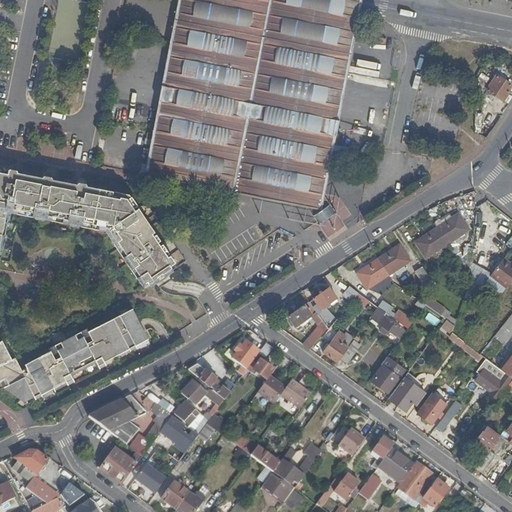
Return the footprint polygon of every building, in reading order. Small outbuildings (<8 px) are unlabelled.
[(323,195),(355,32),(193,0),(178,0),(144,173),(144,175),(305,207),(320,209),(323,195)] [(360,3),(360,0),(193,0),(355,32),(357,21),(360,3)] [(451,73),(452,65),(435,62),(433,69),(451,73)] [(503,102),(509,92),(507,91),(508,89),(511,85),(497,75),(486,91),(493,95),(496,97),(503,102)] [(433,149),(418,147),(416,156),(431,158),(433,149)] [(146,216),(150,213),(149,210),(148,209),(146,208),(145,207),(142,210),(140,208),(132,196),(129,195),(87,187),(88,183),(86,181),(84,180),(82,180),(80,181),(79,186),(52,180),(52,178),(52,175),(51,174),(49,173),(46,173),(44,174),(44,179),(17,174),(17,169),(17,168),(14,166),(12,166),(10,166),(9,167),(8,172),(0,170),(0,257),(0,258),(10,210),(106,228),(144,284),(149,282),(152,285),(161,280),(159,276),(163,273),(165,276),(175,270),(172,265),(177,263),(172,256),(170,257),(167,253),(163,248),(154,234),(157,232),(148,219),(146,216)] [(320,209),(305,207),(318,225),(335,213),(323,195),(320,209)] [(459,214),(438,227),(448,243),(469,229),(459,214)] [(448,243),(438,227),(437,228),(447,244),(448,243)] [(427,257),(447,244),(437,228),(416,242),(427,257)] [(389,275),(395,271),(404,265),(411,261),(400,245),(379,259),(389,275)] [(368,289),(389,275),(379,259),(357,273),(368,289)] [(511,265),(504,259),(490,276),(506,289),(511,281),(511,265)] [(404,265),(395,271),(399,276),(407,270),(404,265)] [(426,285),(433,280),(424,266),(417,271),(426,285)] [(359,293),(349,285),(342,294),(352,301),(355,298),(359,293)] [(330,327),(335,322),(325,308),(330,305),(329,303),(337,298),(330,288),(314,299),(317,303),(312,307),(316,312),(328,329),(330,327)] [(370,301),(359,293),(355,298),(366,306),(370,301)] [(422,309),(425,304),(419,299),(415,304),(422,309)] [(319,325),(303,345),(310,350),(318,340),(321,337),(328,329),(316,312),(312,307),(309,301),(288,316),(295,326),(312,314),(319,325)] [(181,310),(181,312),(181,313),(181,315),(181,316),(182,318),(184,319),(185,320),(187,321),(189,321),(192,321),(194,320),(196,319),(197,316),(198,314),(198,311),(197,309),(196,307),(193,306),(191,305),(189,304),(187,305),(185,306),(183,307),(182,308),(181,310)] [(432,309),(447,320),(450,315),(435,304),(432,309)] [(139,320),(133,309),(89,331),(83,335),(81,331),(55,345),(57,348),(50,352),(25,364),(27,368),(22,370),(16,358),(13,359),(2,340),(0,341),(0,382),(4,381),(7,387),(4,388),(25,402),(36,397),(35,395),(40,392),(42,395),(73,379),(72,376),(97,363),(98,366),(150,340),(139,320)] [(404,330),(377,310),(372,317),(384,326),(382,328),(386,331),(388,329),(399,337),(404,330)] [(408,328),(414,320),(404,313),(403,314),(399,310),(393,318),(408,328)] [(511,314),(480,354),(487,359),(491,362),(511,334),(511,314)] [(330,327),(328,329),(321,337),(330,344),(323,352),(337,362),(354,339),(346,333),(344,335),(338,331),(337,333),(330,327)] [(464,342),(451,332),(449,330),(446,333),(462,345),(464,342)] [(361,344),(355,340),(340,359),(346,364),(361,344)] [(252,362),(261,351),(254,346),(239,367),(245,372),(247,369),(252,362)] [(511,355),(501,369),(503,371),(507,374),(510,376),(511,372),(511,355)] [(384,366),(372,381),(381,388),(379,389),(385,393),(386,391),(388,393),(404,370),(386,357),(381,364),(384,366)] [(491,362),(487,359),(483,363),(500,376),(503,371),(501,369),(491,362)] [(257,365),(252,362),(247,369),(251,373),(253,370),(266,380),(274,370),(261,360),(257,365)] [(500,376),(483,363),(479,370),(482,373),(484,370),(501,382),(507,374),(503,371),(500,376)] [(214,389),(212,391),(224,400),(234,387),(230,384),(226,390),(222,387),(220,389),(216,386),(220,382),(216,379),(218,377),(213,373),(212,375),(197,364),(189,370),(214,389)] [(511,377),(510,376),(507,374),(501,382),(484,370),(482,373),(476,381),(492,393),(490,395),(498,401),(508,388),(509,387),(511,382),(511,377)] [(424,383),(408,372),(404,377),(420,388),(424,383)] [(258,393),(261,396),(273,379),(271,377),(258,393)] [(417,406),(426,393),(420,388),(404,377),(395,389),(389,398),(406,411),(413,402),(417,406)] [(204,395),(219,408),(224,400),(212,391),(196,378),(182,393),(188,399),(189,399),(196,404),(204,395)] [(261,396),(274,405),(280,396),(286,388),(273,379),(261,396)] [(280,396),(300,410),(311,394),(292,380),(286,388),(280,396)] [(446,404),(432,394),(417,413),(432,424),(446,404)] [(130,396),(89,417),(119,439),(126,445),(139,428),(129,422),(134,419),(147,414),(130,396)] [(448,410),(454,415),(463,404),(457,399),(448,410)] [(199,413),(186,401),(175,414),(184,422),(185,421),(188,423),(192,419),(189,417),(191,414),(195,418),(199,413)] [(172,416),(155,405),(151,411),(167,422),(172,416)] [(448,410),(436,427),(442,432),(454,415),(448,410)] [(203,416),(204,417),(208,422),(213,416),(208,411),(203,416)] [(207,424),(211,427),(218,418),(213,415),(213,416),(208,422),(207,424)] [(204,417),(193,431),(198,434),(199,435),(207,424),(208,422),(204,417)] [(141,425),(134,419),(129,422),(139,428),(141,425)] [(131,448),(136,452),(142,456),(163,427),(157,423),(145,440),(139,436),(131,448)] [(183,432),(184,431),(175,424),(172,427),(169,425),(162,434),(176,444),(174,446),(179,449),(189,436),(183,432)] [(476,440),(490,450),(500,437),(487,427),(484,431),(483,431),(476,440)] [(229,440),(241,449),(248,440),(236,430),(229,440)] [(353,457),(364,441),(350,430),(339,446),(353,457)] [(379,466),(391,450),(395,445),(383,436),(372,452),(378,457),(372,465),(378,469),(379,467),(379,466)] [(119,439),(116,442),(120,445),(119,446),(133,456),(136,452),(131,448),(126,445),(119,439)] [(241,449),(251,456),(259,445),(251,439),(250,441),(248,440),(241,449)] [(290,484),(295,488),(322,452),(312,444),(304,454),(309,457),(298,472),(287,463),(295,452),(290,449),(281,461),(273,472),(290,484)] [(267,468),(273,472),(281,461),(278,459),(277,461),(272,457),(261,450),(257,447),(259,445),(251,456),(267,468)] [(112,447),(97,468),(121,485),(136,465),(112,447)] [(261,450),(272,457),(273,455),(263,448),(261,450)] [(379,466),(401,482),(407,474),(406,473),(414,463),(405,456),(403,458),(391,450),(379,466)] [(490,450),(477,468),(483,472),(496,455),(490,450)] [(31,482),(26,488),(37,497),(47,504),(56,499),(60,497),(34,478),(48,459),(36,451),(29,451),(14,459),(18,461),(12,468),(31,482)] [(398,488),(419,503),(423,498),(437,480),(438,478),(417,462),(398,488)] [(264,484),(271,474),(273,472),(267,468),(259,479),(264,484)] [(341,472),(329,488),(347,502),(360,483),(353,477),(351,480),(347,477),(341,472)] [(294,490),(295,488),(290,484),(286,489),(284,488),(283,490),(281,488),(284,484),(271,474),(264,484),(262,487),(278,499),(281,501),(284,503),(294,490)] [(437,480),(423,498),(435,507),(449,489),(437,480)] [(162,499),(177,510),(189,493),(174,482),(162,499)] [(0,486),(0,505),(15,498),(7,483),(0,486)] [(303,497),(294,490),(284,503),(283,504),(293,511),(303,497)] [(189,493),(177,510),(179,511),(194,511),(205,499),(200,495),(199,497),(201,499),(199,501),(189,493)] [(37,497),(26,503),(31,511),(47,504),(37,497)] [(203,508),(207,511),(209,511),(216,503),(210,498),(203,508)] [(56,499),(47,504),(32,511),(53,511),(61,508),(56,499)] [(72,511),(98,511),(90,500),(72,511)] [(236,505),(244,510),(247,507),(239,501),(236,505)]
